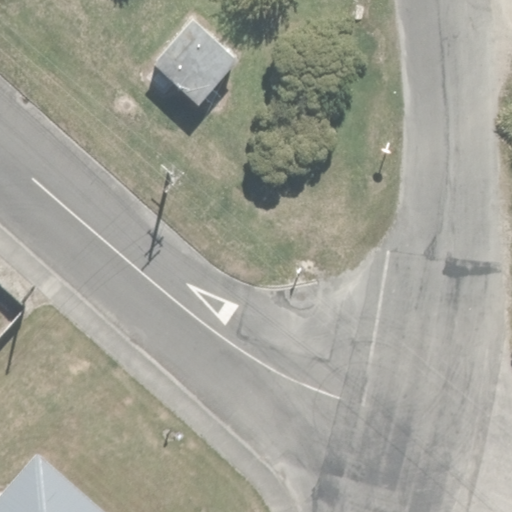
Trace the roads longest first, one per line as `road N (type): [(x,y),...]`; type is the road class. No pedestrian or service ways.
road 1 (residential): [(0,140),(212,326),(282,374),(364,404),(434,408)]
road 2 (unclassified): [(448,0),(461,197),(434,408)]
